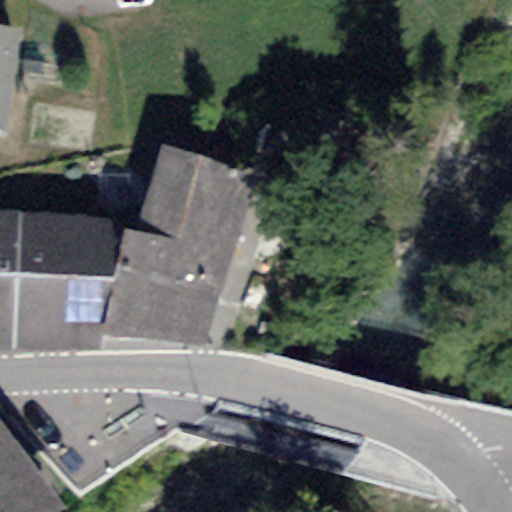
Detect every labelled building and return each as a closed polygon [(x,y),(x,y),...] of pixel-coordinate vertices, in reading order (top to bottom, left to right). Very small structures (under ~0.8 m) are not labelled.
[(17,31),(0,29),(0,130),(5,131),(17,31)] [(231,255),(256,172),(162,144),(137,227),(231,255)] [(115,226),(0,218),(0,332),(107,339),(115,226)] [(133,235),(107,339),(206,341),(231,255),(133,235)] [(0,511),(68,511),(0,421),(0,511)]
